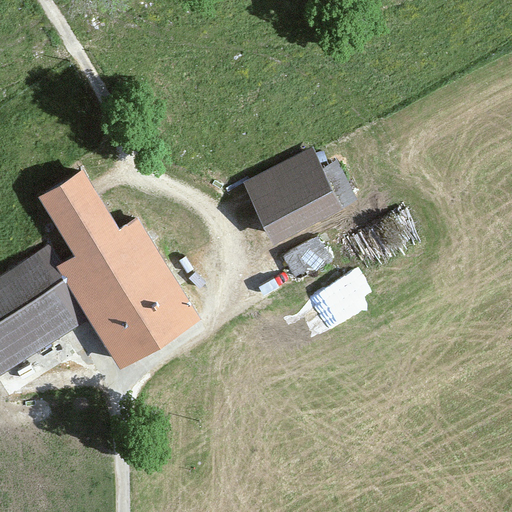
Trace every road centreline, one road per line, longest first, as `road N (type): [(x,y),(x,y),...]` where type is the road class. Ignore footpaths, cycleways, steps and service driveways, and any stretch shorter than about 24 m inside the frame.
road 1 (track): [(121,381),(212,316),(225,285),(225,239),(203,202),(131,157),(45,0)]
road 2 (unclassified): [(122,511),(121,381)]
road 3 (track): [(121,381),(90,374),(0,388)]
